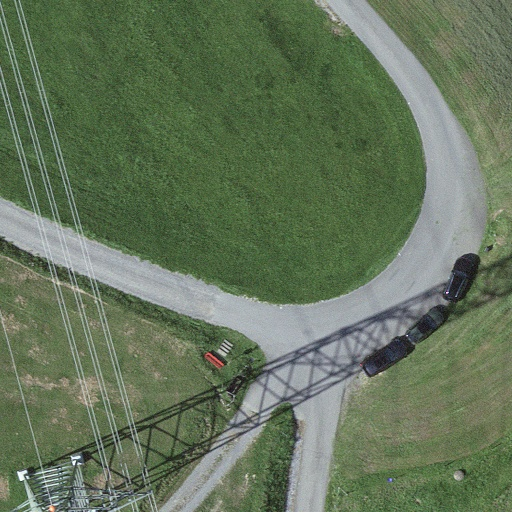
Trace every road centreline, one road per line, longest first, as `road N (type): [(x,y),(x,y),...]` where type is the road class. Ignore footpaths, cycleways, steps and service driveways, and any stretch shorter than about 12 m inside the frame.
road 1 (track): [(333,0),(440,122),(453,201),(433,272),(311,350)]
road 2 (track): [(311,350),(0,218)]
road 3 (track): [(304,511),(311,350)]
